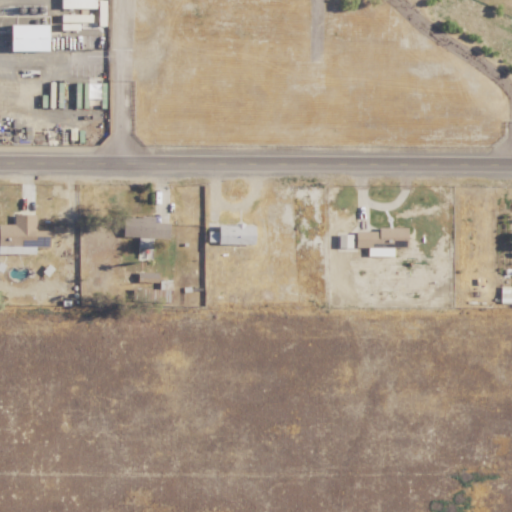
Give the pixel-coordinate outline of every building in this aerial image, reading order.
[(43,24),(5,25),(5,51),(43,51),(43,24)] [(102,83),(84,83),(84,107),(102,107),(102,83)] [(0,253),(32,254),(33,247),(47,247),(47,230),(34,230),(34,214),(11,214),(11,224),(0,224),(0,253)] [(215,224),(215,231),(206,231),(206,243),(252,243),(252,224),(215,224)] [(405,227),(374,227),(374,231),(352,231),(352,247),(405,247),(405,227)] [(336,234),(336,247),(350,247),(350,234),(336,234)] [(155,272),(134,272),(135,282),(155,281),(155,272)]
